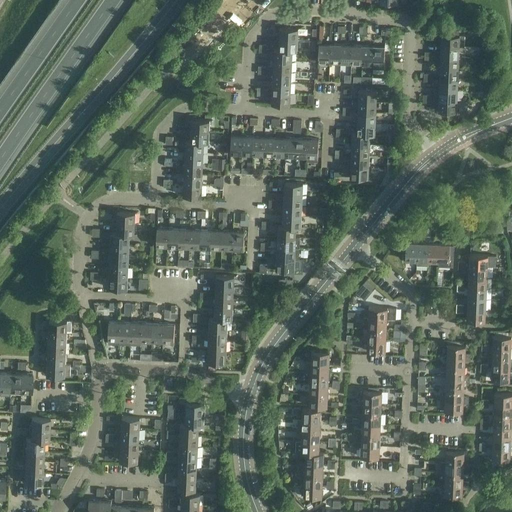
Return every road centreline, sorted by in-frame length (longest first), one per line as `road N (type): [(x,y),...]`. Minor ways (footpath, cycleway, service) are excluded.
road 1 (trunk): [(0,207),(172,0)]
road 2 (residential): [(437,153),(409,119),(408,24),(349,15)]
road 3 (trunk): [(0,161),(111,0)]
road 4 (tertiary): [(250,396),(271,351),(354,250)]
road 5 (residential): [(349,15),(270,17),(249,41),(244,110)]
road 6 (residential): [(244,110),(185,108),(159,131),(156,203)]
road 7 (residential): [(99,368),(185,373),(250,396)]
road 8 (residential): [(156,203),(107,201),(87,218),(79,295)]
road 9 (trunk): [(77,0),(0,109)]
road 10 (tertiary): [(354,250),(437,153)]
